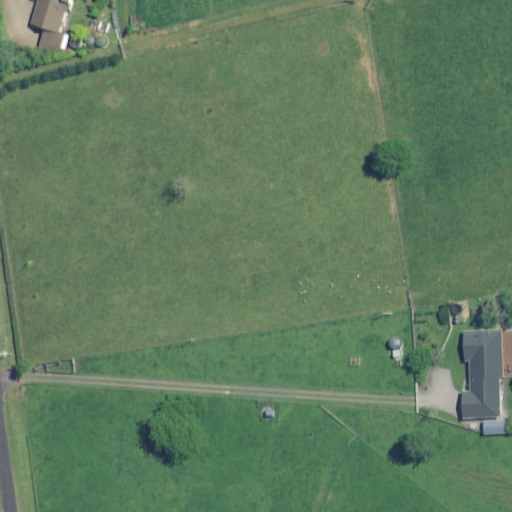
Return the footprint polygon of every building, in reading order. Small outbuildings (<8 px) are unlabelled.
[(74,0),(41,0),(34,24),(47,29),(42,46),(60,52),(61,49),(67,51),(71,36),(64,33),(74,0)] [(11,1),(0,1),(0,20),(11,20),(11,1)] [(467,301),(449,305),(451,321),(470,317),(467,301)] [(508,377),(506,331),(467,332),(468,362),(473,362),(474,391),(467,392),(468,418),(506,417),(505,377),(508,377)] [(511,434),(511,422),(489,423),(489,435),(511,434)]
